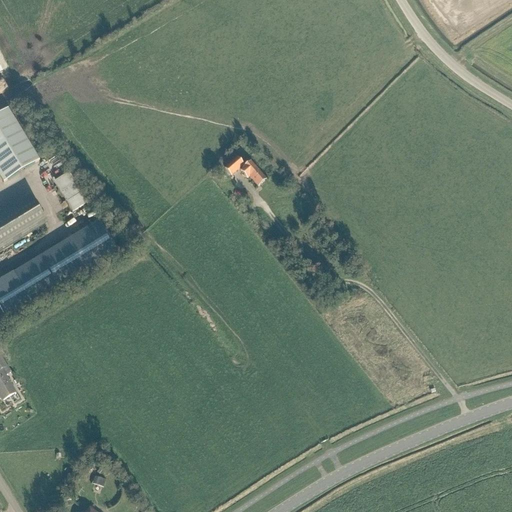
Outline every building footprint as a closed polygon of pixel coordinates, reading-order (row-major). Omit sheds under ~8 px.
[(0,114),(0,178),(3,184),(40,161),(8,110),(0,114)] [(237,158),(224,169),(231,177),(244,166),(237,158)] [(251,162),(240,171),(248,180),(249,179),(258,188),(267,179),(251,162)] [(12,209),(0,215),(0,253),(28,236),(12,209)] [(58,246),(79,281),(103,267),(102,266),(118,257),(97,223),(82,232),(82,231),(58,246)] [(56,296),(79,281),(58,246),(34,260),(56,296)] [(32,310),(56,296),(34,260),(10,275),(32,310)] [(32,310),(10,275),(0,281),(0,311),(8,324),(32,310)] [(0,354),(0,396),(3,402),(16,394),(6,377),(11,373),(0,354)] [(104,489),(106,481),(95,478),(93,485),(104,489)]
